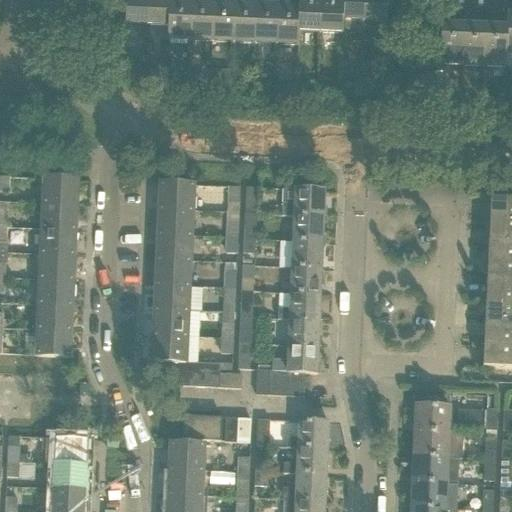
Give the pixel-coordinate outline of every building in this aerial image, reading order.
[(147,26),(148,0),(125,0),(125,25),(147,26)] [(148,0),(147,26),(150,27),(168,27),(169,27),(170,1),(170,0),(148,0)] [(168,27),(167,41),(168,41),(187,42),(190,42),(191,0),(182,0),(182,1),(170,1),(169,27),(168,27)] [(191,0),(190,42),(211,43),(213,3),(200,2),(200,0),(191,0)] [(213,3),(211,43),(233,44),(234,0),(225,0),(225,3),(213,3)] [(234,0),(233,44),(254,45),(256,5),(243,4),(243,0),(234,0)] [(269,5),(256,5),(254,45),(276,46),(277,0),(265,0),(266,0),(269,0),(269,5)] [(277,0),(276,46),(297,47),(298,33),(299,7),(287,6),(287,1),(290,1),(290,0),(277,0)] [(299,0),(299,7),(298,33),(319,34),(320,0),(299,0)] [(320,0),(319,34),(341,35),(342,0),(320,0)] [(342,0),(341,35),(342,35),(342,21),(355,22),(355,26),(353,26),(352,43),(362,44),(363,0),(342,0)] [(363,0),(362,44),(372,44),(373,27),(371,27),(371,22),(385,23),(386,0),(363,0)] [(464,26),(463,26),(451,26),(451,21),(452,21),(453,4),(442,4),(439,66),(462,67),(464,26)] [(464,5),(463,26),(464,26),(462,67),(484,68),(486,27),(484,27),(473,27),(473,22),(474,5),(464,5)] [(486,27),(484,68),(505,69),(506,55),(507,28),(506,28),(494,28),(494,23),(495,23),(496,6),(485,6),(484,27),(486,27)] [(117,64),(116,76),(135,77),(135,65),(117,64)] [(149,67),(148,76),(163,77),(164,68),(149,67)] [(0,178),(0,193),(8,194),(9,179),(0,178)] [(43,206),(75,208),(77,182),(44,180),(43,206)] [(159,211),(192,213),(193,187),(161,185),(159,211)] [(239,189),(228,189),(227,204),(238,205),(239,189)] [(245,189),(245,203),(244,216),(256,216),(257,204),(257,190),(245,189)] [(294,191),(293,205),(282,205),(281,218),(293,218),(323,219),(324,193),(294,191)] [(490,216),(490,222),(494,222),(496,222),(501,222),(511,222),(511,201),(490,200),(490,201),(491,201),(490,216)] [(75,208),(43,206),(42,231),(74,233),(75,208)] [(159,211),(158,237),(191,238),(192,213),(159,211)] [(293,218),(292,244),(322,245),(323,219),(293,218)] [(489,227),(489,243),(511,243),(511,222),(501,222),(496,222),(494,222),(490,222),(489,227)] [(226,239),(238,240),(238,225),(226,225),(226,239)] [(243,241),(255,242),(256,228),(244,228),(243,241)] [(74,233),(42,231),(41,256),(73,258),(74,233)] [(158,237),(157,262),(189,263),(191,238),(158,237)] [(226,239),(225,264),(237,265),(238,240),(226,239)] [(255,242),(243,241),(242,255),(254,255),(255,242)] [(488,258),(488,264),(493,264),(511,264),(511,243),(489,243),(488,258)] [(322,245),(292,244),(291,270),(321,271),(322,245)] [(73,258),(41,256),(40,281),(72,282),(73,258)] [(189,263),(157,262),(156,287),(188,288),(189,263)] [(225,264),(223,289),(235,290),(237,265),(225,264)] [(488,269),(487,285),(511,285),(511,264),(493,264),(488,264),(488,269)] [(242,268),(241,293),(253,294),(254,268),(242,268)] [(321,271),(291,270),(290,296),(320,297),(321,271)] [(40,281),(39,306),(71,308),(72,282),(40,281)] [(486,300),(486,306),(491,306),(511,306),(511,285),(487,285),(486,300)] [(188,288),(156,287),(155,312),(187,313),(188,288)] [(223,289),(222,314),(234,315),(235,290),(223,289)] [(241,293),(240,307),(240,319),(252,319),(253,294),(241,293)] [(290,296),(289,311),(278,310),(277,321),(319,323),(320,297),(290,296)] [(39,306),(38,331),(70,333),(71,308),(39,306)] [(486,311),(485,327),(511,327),(511,306),(491,306),(486,306),(486,311)] [(187,313),(155,312),(154,337),(186,338),(187,313)] [(222,314),(221,339),(233,340),(234,315),(222,314)] [(319,323),(277,321),(277,322),(289,322),(288,348),(318,349),(319,323)] [(484,342),(484,348),(489,348),(511,348),(511,327),(485,327),(484,342)] [(70,333),(38,331),(37,358),(69,359),(70,333)] [(238,345),(250,346),(251,332),(239,331),(238,345)] [(186,338),(154,337),(153,363),(159,363),(171,364),(183,364),(185,364),(185,363),(186,338)] [(233,340),(221,339),(221,356),(233,356),(233,340)] [(250,346),(238,345),(238,359),(250,359),(250,346)] [(318,349),(288,348),(287,362),(272,361),(272,372),(281,373),(287,373),(287,375),(293,375),(305,375),(316,376),(318,349)] [(482,368),(482,369),(511,370),(511,348),(489,348),(484,348),(484,353),(483,368),(482,368)] [(171,364),(159,363),(159,387),(171,388),(171,364)] [(183,364),(183,388),(195,389),(195,364),(185,363),(185,364),(183,364)] [(171,364),(171,388),(183,388),(183,364),(171,364)] [(195,364),(195,389),(207,389),(207,365),(195,364)] [(220,366),(207,365),(207,389),(219,390),(219,376),(220,366)] [(268,397),(269,372),(257,372),(255,397),(268,397)] [(269,372),(268,397),(280,398),(281,373),(272,372),(269,372)] [(287,373),(281,373),(280,398),(292,399),(293,375),(287,375),(287,373)] [(293,375),(292,399),(304,399),(305,375),(293,375)] [(219,376),(219,390),(241,391),(241,377),(219,376)] [(415,434),(448,436),(449,410),(416,409),(415,434)] [(482,413),(457,411),(456,430),(481,431),(482,413)] [(497,412),(486,412),(485,432),(496,433),(497,412)] [(511,412),(503,412),(502,433),(511,433),(511,412)] [(220,443),(221,420),(184,418),(182,441),(220,443)] [(236,445),(238,421),(225,420),(224,444),(236,445)] [(238,421),(236,445),(249,445),(250,421),(238,421)] [(268,448),(269,422),(257,421),(256,448),(268,448)] [(298,423),(298,440),(286,439),(286,450),(297,450),(327,451),(328,425),(298,423)] [(415,434),(414,460),(447,461),(458,462),(461,462),(462,436),(448,436),(415,434)] [(54,466),(86,467),(87,441),(55,440),(54,466)] [(484,463),(495,463),(496,443),(485,442),(484,463)] [(501,463),(511,464),(511,455),(511,443),(502,443),(501,463)] [(170,471),(202,473),(203,447),(171,445),(170,471)] [(7,463),(18,464),(19,449),(8,448),(7,463)] [(297,450),(296,465),(283,464),(283,475),(296,476),(326,477),(327,451),(297,450)] [(238,459),(237,474),(248,475),(248,459),(238,459)] [(255,460),(255,474),(267,475),(267,461),(255,460)] [(413,478),(413,485),(446,486),(457,486),(458,463),(458,462),(447,461),(414,460),(413,478)] [(18,464),(7,463),(7,479),(18,479),(18,464)] [(495,463),(484,463),(483,483),(494,484),(495,463)] [(511,464),(501,463),(500,484),(511,484),(511,464)] [(86,467),(54,466),(53,491),(85,492),(86,467)] [(202,473),(170,471),(169,496),(201,498),(202,473)] [(237,474),(236,499),(247,500),(248,475),(237,474)] [(267,475),(255,474),(254,488),(266,488),(267,475)] [(296,476),(295,490),(282,489),(282,501),(284,501),(325,503),(326,477),(296,476)] [(413,485),(412,510),(444,511),(446,486),(413,485)] [(83,511),(85,492),(53,491),(51,511),(83,511)] [(481,511),(492,511),(493,493),(483,493),(481,511)] [(498,511),(509,511),(510,494),(499,493),(498,511)] [(200,511),(201,498),(169,496),(167,511),(200,511)] [(6,499),(4,511),(16,511),(17,499),(6,499)] [(246,511),(247,500),(236,499),(235,511),(246,511)] [(324,511),(325,503),(284,501),(283,511),(324,511)]
